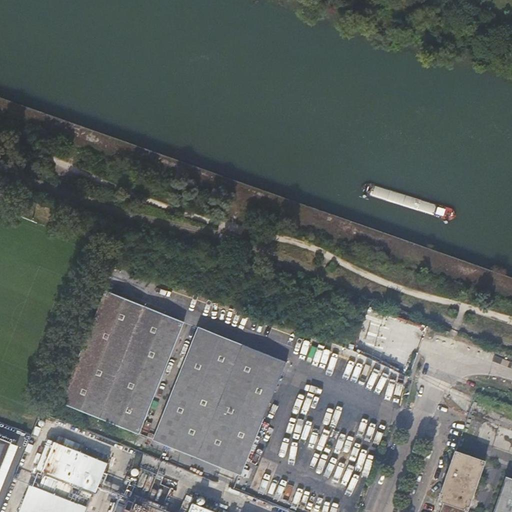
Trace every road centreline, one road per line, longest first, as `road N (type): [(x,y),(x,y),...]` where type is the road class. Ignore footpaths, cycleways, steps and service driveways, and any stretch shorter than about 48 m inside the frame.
road 1 (track): [(201,265),(447,353)]
road 2 (unclassified): [(381,511),(447,353)]
